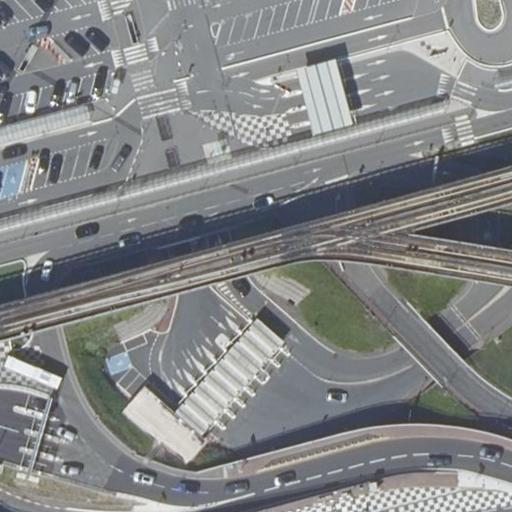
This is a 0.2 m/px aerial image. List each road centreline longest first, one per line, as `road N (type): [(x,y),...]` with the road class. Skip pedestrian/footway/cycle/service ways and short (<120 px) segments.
road 1 (unclassified): [(511,466),(407,454),(282,485),(181,491),(131,475),(63,396),(43,321),(44,277),(52,266),(340,166)]
road 2 (unclassified): [(511,262),(403,359),(347,373),(314,358),(248,298),(216,230)]
road 3 (unclassified): [(362,278),(449,372),(511,418)]
road 4 (unclassified): [(340,166),(511,119)]
